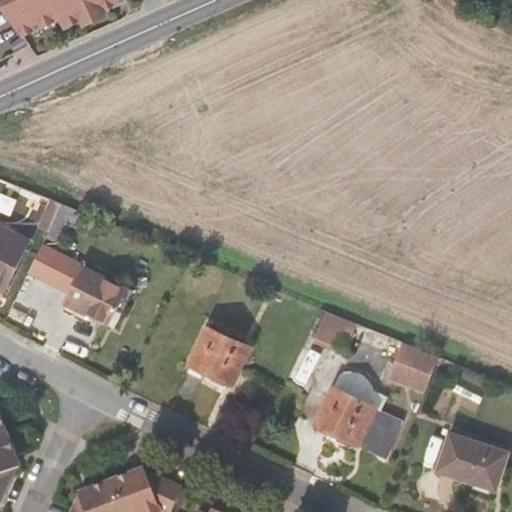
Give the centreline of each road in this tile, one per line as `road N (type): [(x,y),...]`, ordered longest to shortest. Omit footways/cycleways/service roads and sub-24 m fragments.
road 1 (residential): [(97,386),(367,511)]
road 2 (tertiary): [(220,0),(0,96)]
road 3 (residential): [(97,386),(37,511)]
